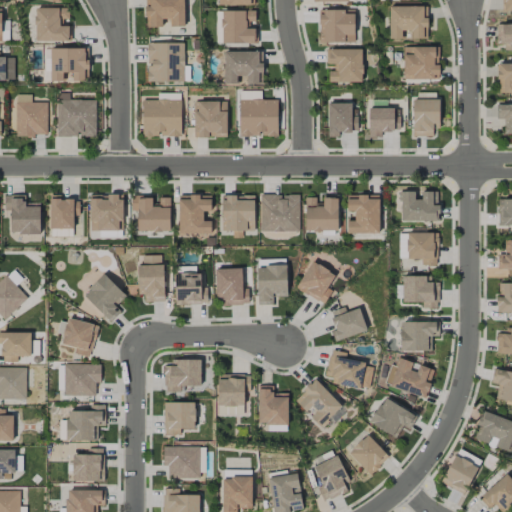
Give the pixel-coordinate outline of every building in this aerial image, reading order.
[(144,0),(146,27),(162,27),(161,19),(169,19),(170,27),(184,26),(183,0),(144,0)] [(511,0),(502,0),(502,10),(511,10),(511,0)] [(427,6),(389,6),(389,39),(402,39),(402,31),(410,30),(410,39),(427,38),(427,6)] [(35,41),(68,41),(68,26),(59,26),(58,8),(35,8),(35,41)] [(354,9),(318,10),(318,43),(354,42),(354,9)] [(255,11),(222,10),(222,43),(257,43),(257,29),(246,29),(246,21),(255,21),(255,11)] [(495,44),(504,44),(504,50),(511,50),(511,24),(495,24),(495,44)] [(147,82),(184,81),(183,43),(146,43),(147,82)] [(403,80),(439,79),(438,46),(403,47),(403,80)] [(88,49),(44,48),(43,81),(64,81),(64,80),(88,81),(88,49)] [(361,49),(325,49),(326,64),(335,64),(335,71),(328,71),(328,82),(362,82),(361,49)] [(223,83),(236,84),(237,76),(247,76),(247,84),(262,84),(262,52),(224,51),(223,83)] [(0,80),(14,81),(14,57),(0,56),(0,80)] [(497,93),(511,93),(511,63),(498,63),(497,93)] [(95,99),(69,100),(69,93),(56,93),(57,137),(95,136),(95,99)] [(46,136),(47,102),(31,102),(31,95),(16,94),(15,136),(46,136)] [(181,100),(143,99),(142,136),(180,136),(181,100)] [(277,100),(238,99),(238,136),(260,136),(277,136),(277,100)] [(439,128),(439,100),(412,99),(412,136),(432,137),(432,128),(439,128)] [(194,101),(193,137),(226,138),(226,102),(194,101)] [(328,137),(339,137),(338,132),(356,132),(355,103),(327,103),(328,137)] [(511,104),(496,105),(496,119),(504,119),(504,134),(511,133),(511,104)] [(400,108),(368,108),(368,138),(381,138),(381,131),(399,132),(400,108)] [(438,221),(438,191),(421,192),(421,199),(414,199),(414,191),(400,192),(401,222),(438,221)] [(299,195),(259,194),(259,231),(298,232),(299,195)] [(25,195),(4,196),(4,211),(10,211),(10,234),(40,233),(40,203),(25,203),(25,195)] [(79,216),(79,200),(61,200),(61,196),(50,195),(49,229),(73,229),(73,216),(79,216)] [(122,231),(123,195),(90,195),(89,230),(122,231)] [(170,231),(169,197),(154,198),(154,195),(131,196),(131,211),(136,211),(137,232),(170,231)] [(179,234),(211,233),(210,220),(203,220),(203,212),(211,211),(210,199),(200,199),(200,195),(177,196),(179,234)] [(254,196),(222,195),(221,230),(253,231),(254,196)] [(337,195),(319,196),(319,198),(304,198),(305,232),(337,231),(337,195)] [(379,233),(378,195),(346,195),(346,211),(354,211),(354,220),(346,220),(347,233),(379,233)] [(498,225),(511,225),(511,198),(498,199),(498,225)] [(437,233),(406,233),(406,259),(421,259),(421,265),(437,265),(437,233)] [(511,239),(504,240),(505,254),(498,254),(498,270),(511,269),(511,239)] [(144,302),(164,301),(162,255),(141,256),(142,265),(137,265),(137,295),(144,295),(144,302)] [(335,275),(312,261),(295,288),(323,305),(332,290),(327,287),(335,275)] [(256,266),(257,305),(273,305),(272,297),(286,296),(286,266),(256,266)] [(242,288),(241,268),(214,269),(215,299),(222,299),(222,306),(248,305),(247,288),(242,288)] [(207,303),(206,287),(200,287),(200,273),(173,274),(174,304),(207,303)] [(126,296),(103,274),(82,296),(110,323),(121,312),(115,307),(126,296)] [(27,298),(5,275),(0,280),(0,315),(4,320),(27,298)] [(402,302),(422,302),(422,308),(438,309),(438,283),(430,282),(430,277),(402,276),(402,302)] [(496,312),(511,312),(511,283),(497,283),(496,312)] [(331,331),(334,341),(366,332),(359,308),(346,312),(344,307),(330,311),(335,330),(331,331)] [(73,353),(90,357),(97,325),(67,318),(61,344),(75,347),(73,353)] [(430,352),(431,336),(438,336),(439,322),(400,321),(400,351),(430,352)] [(505,334),(496,333),(496,354),(511,354),(511,328),(506,328),(505,334)] [(30,332),(0,332),(0,343),(1,344),(1,362),(17,362),(17,356),(30,356),(30,332)] [(325,376),(332,377),(331,383),(368,390),(373,365),(344,360),(346,353),(330,350),(325,376)] [(389,387),(425,398),(434,370),(418,365),(416,372),(409,370),(412,362),(398,358),(389,387)] [(200,386),(200,360),(172,359),(172,366),(163,365),(163,392),(179,392),(179,386),(200,386)] [(100,365),(63,364),(63,396),(95,397),(95,383),(100,383),(100,365)] [(25,368),(0,367),(0,399),(25,399),(25,368)] [(511,372),(493,369),(490,383),(497,385),(495,399),(511,402),(511,372)] [(250,392),(250,375),(217,374),(217,407),(243,407),(244,392),(250,392)] [(308,415),(321,427),(341,406),(314,379),(294,401),(308,415)] [(288,393),(273,393),(273,386),(257,386),(257,424),(287,424),(288,393)] [(409,431),(417,417),(383,397),(368,423),(395,438),(402,427),(409,431)] [(195,403),(164,402),(163,435),(179,435),(179,429),(194,430),(195,403)] [(97,440),(97,426),(105,426),(104,405),(89,405),(89,411),(66,411),(66,441),(97,440)] [(0,440),(13,440),(12,415),(4,415),(4,409),(0,409),(0,440)] [(511,438),(511,421),(482,410),(476,425),(478,426),(473,439),(507,452),(511,438)] [(388,457),(367,434),(347,453),(369,476),(388,457)] [(162,466),(168,466),(167,478),(198,478),(199,447),(163,446),(162,466)] [(72,481),(103,481),(103,448),(87,448),(87,454),(72,455),(72,481)] [(0,479),(13,479),(14,450),(0,449),(0,479)] [(455,455),(478,466),(481,459),(458,449),(455,455)] [(477,466),(453,455),(440,483),(464,494),(477,466)] [(343,484),(348,481),(337,456),(313,467),(321,485),(316,487),(323,502),(347,491),(343,484)] [(500,511),(505,511),(511,506),(511,478),(506,473),(479,498),(488,509),(494,504),(500,511)] [(297,474),(268,477),(271,511),(293,511),(302,511),(297,474)] [(222,477),(221,511),(236,511),(237,508),(251,508),(252,477),(222,477)] [(198,511),(199,495),(178,495),(178,489),(163,488),(162,511),(198,511)] [(65,511),(96,511),(97,506),(104,506),(104,490),(65,490),(65,511)] [(0,511),(19,511),(19,491),(0,491),(0,511)]
